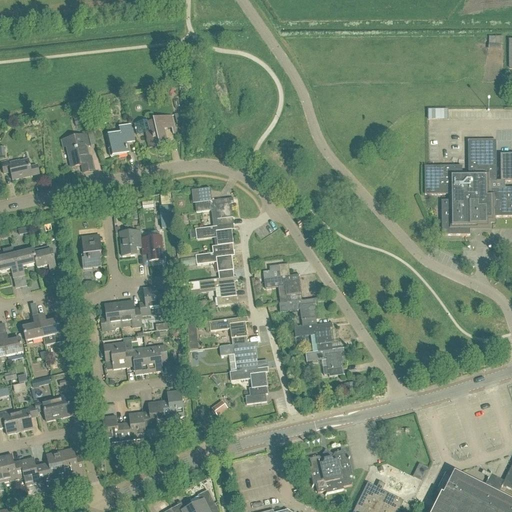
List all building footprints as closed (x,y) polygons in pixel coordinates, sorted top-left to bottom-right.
[(409,114),(409,125),(469,124),(469,113),(409,114)] [(173,136),(175,135),(171,117),(153,121),(153,123),(147,125),(149,134),(145,134),(149,150),(167,146),(164,132),(171,130),(173,136)] [(111,159),(128,155),(126,146),(134,144),(130,127),(118,130),(119,135),(106,138),(111,159)] [(89,160),(84,138),(61,143),(63,150),(67,149),(71,169),(81,167),(82,175),(95,172),(92,159),(89,160)] [(424,169),(424,197),(451,197),(451,203),(441,203),(441,238),(469,237),(469,222),(490,222),(490,219),(511,218),(511,191),(505,191),(505,186),(505,185),(511,185),(511,157),(507,157),(502,157),(502,169),(502,185),(499,185),(498,185),(496,185),(496,142),(467,143),(468,178),(462,178),(462,169),(424,169)] [(30,169),(28,161),(9,165),(8,162),(1,164),(4,176),(11,174),(13,183),(39,177),(37,168),(30,169)] [(163,231),(173,230),(169,196),(161,197),(162,209),(160,209),(163,231)] [(212,229),(230,227),(233,227),(230,201),(195,205),(196,214),(210,213),(212,229)] [(219,255),(230,254),(233,253),(230,227),(212,229),(195,232),(195,233),(196,239),(196,241),(217,238),(219,255)] [(137,250),(142,250),(141,241),(140,233),(120,235),(122,259),(137,257),(137,250)] [(83,271),(101,268),(99,255),(101,255),(99,238),(81,240),(84,261),(82,262),(83,271)] [(141,241),(142,250),(142,257),(148,256),(149,264),(163,263),(161,239),(141,241)] [(33,252),(37,271),(49,268),(51,277),(57,275),(51,253),(50,253),(49,249),(33,252)] [(13,281),(19,279),(14,257),(12,250),(3,252),(5,259),(0,259),(0,274),(11,272),(13,281)] [(36,266),(33,252),(14,257),(19,279),(24,278),(22,270),(36,266)] [(217,264),(219,281),(234,279),(230,254),(219,255),(195,258),(197,267),(217,264)] [(280,279),(263,281),(265,290),(285,288),(287,305),(302,303),(299,277),(298,277),(290,278),(289,273),(279,274),(280,279)] [(234,279),(219,281),(199,284),(200,293),(220,290),(221,300),(216,300),(217,308),(238,306),(238,305),(237,305),(234,279)] [(139,310),(141,318),(151,317),(150,310),(160,309),(158,290),(143,292),(145,305),(139,306),(139,310)] [(300,312),(302,329),(317,328),(314,301),(302,303),(287,305),(279,306),(280,315),(300,312)] [(132,303),(118,305),(122,330),(132,329),(132,330),(142,329),(141,318),(139,310),(133,311),(132,303)] [(207,304),(199,305),(200,311),(200,313),(208,311),(207,304)] [(122,330),(118,305),(104,307),(106,321),(100,321),(102,334),(112,333),(116,332),(117,331),(122,330)] [(44,316),(38,318),(43,340),(44,340),(45,348),(69,343),(68,337),(71,337),(69,328),(66,328),(66,327),(59,329),(58,322),(46,325),(44,316)] [(26,344),(43,340),(38,318),(33,319),(35,327),(23,330),(26,344)] [(230,331),(232,348),(247,346),(244,320),(209,324),(210,334),(230,331)] [(317,328),(302,329),(294,330),(295,339),(310,337),(312,354),(332,352),(331,344),(329,326),(317,328)] [(1,336),(6,359),(23,355),(20,341),(8,344),(6,335),(1,336)] [(124,345),(103,348),(105,365),(106,365),(112,365),(113,372),(127,370),(124,353),(125,353),(124,345)] [(232,348),(219,350),(220,357),(220,358),(229,357),(231,374),(257,371),(254,345),(253,345),(247,346),(232,348)] [(145,350),(149,375),(163,374),(161,365),(168,364),(165,348),(145,350)] [(135,377),(149,375),(145,350),(125,353),(124,353),(127,370),(134,369),(135,377)] [(340,351),(332,352),(312,354),(305,355),(306,364),(322,362),(324,377),(329,377),(329,379),(344,377),(344,376),(343,376),(340,351)] [(80,360),(72,362),(73,368),(82,367),(80,360)] [(264,370),(257,371),(231,374),(229,374),(231,384),(251,381),(252,390),(249,391),(250,399),(245,399),(246,407),(267,405),(266,397),(268,396),(264,370)] [(10,376),(11,382),(18,381),(16,372),(9,374),(10,376)] [(81,378),(74,380),(78,396),(85,394),(81,378)] [(41,382),(32,384),(33,390),(42,388),(41,382)] [(344,396),(352,395),(351,385),(342,386),(344,396)] [(55,402),(59,421),(72,418),(69,407),(76,405),(73,394),(61,397),(62,400),(55,402)] [(168,404),(162,404),(164,421),(184,419),(181,394),(167,395),(168,404)] [(59,421),(55,402),(48,403),(48,400),(34,403),(35,407),(37,415),(44,413),(46,424),(59,421)] [(199,415),(209,410),(204,402),(195,408),(199,415)] [(212,411),(218,418),(228,410),(222,403),(212,411)] [(149,414),(142,415),(145,432),(165,429),(164,421),(162,404),(148,406),(149,414)] [(30,420),(38,419),(37,415),(35,407),(27,409),(28,412),(15,415),(20,434),(32,431),(30,420)] [(20,434),(15,415),(10,416),(9,413),(0,414),(0,427),(4,426),(7,437),(20,434)] [(146,440),(145,432),(142,415),(129,417),(130,425),(123,426),(125,443),(146,440)] [(125,443),(123,426),(117,427),(116,419),(102,420),(105,445),(125,443)] [(60,454),(65,479),(78,476),(80,481),(86,479),(81,458),(75,459),(73,451),(60,454)] [(346,462),(344,453),(309,461),(311,470),(310,470),(307,469),(309,471),(313,487),(312,490),(314,488),(315,487),(318,496),(326,494),(327,496),(325,498),(326,498),(327,496),(344,492),(346,494),(346,493),(344,492),(343,490),(352,488),(350,479),(352,479),(354,480),(352,478),(348,462),(350,459),(349,459),(348,462),(346,462)] [(45,484),(65,479),(60,454),(46,458),(48,466),(42,467),(45,484)] [(0,459),(0,468),(4,485),(24,480),(20,464),(14,465),(12,457),(0,459)] [(45,484),(42,467),(35,469),(33,460),(20,464),(24,480),(26,488),(45,484)] [(419,466),(413,478),(423,483),(428,471),(419,466)] [(511,467),(504,484),(490,477),(491,476),(491,475),(483,491),(454,476),(452,480),(445,477),(435,495),(440,498),(433,511),(511,511),(511,504),(497,497),(502,489),(511,493),(511,467)] [(382,493),(385,487),(379,484),(376,490),(367,486),(354,511),(399,511),(404,504),(382,493)] [(214,506),(208,493),(198,498),(201,504),(192,508),(194,511),(208,511),(207,509),(214,506)] [(60,501),(51,503),(52,509),(62,507),(60,501)]
